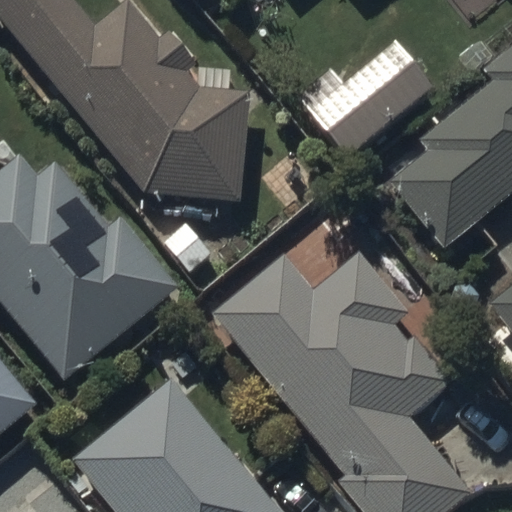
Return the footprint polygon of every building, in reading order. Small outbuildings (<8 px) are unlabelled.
[(72,0),(0,0),(0,28),(138,194),(235,200),(242,93),(224,92),(225,72),(189,69),(190,61),(165,32),(153,42),(122,5),(95,27),(72,0)] [(231,0),(197,0),(211,17),(231,0)] [(341,87),(327,72),(293,100),(343,159),(428,89),(391,45),(341,87)] [(511,45),(479,73),(488,84),(418,142),(427,153),(388,186),(442,251),(511,192),(511,45)] [(0,309),(59,385),(174,295),(116,220),(103,229),(53,165),(36,178),(19,156),(0,170),(0,309)] [(276,258),(208,312),(344,479),(335,486),(356,511),(446,511),(470,493),(407,417),(458,376),(420,330),(403,344),(343,270),(308,298),(276,258)] [(511,284),(485,307),(511,340),(511,284)] [(0,432),(32,407),(0,367),(0,432)] [(272,511),(167,381),(69,460),(110,511),(272,511)]
